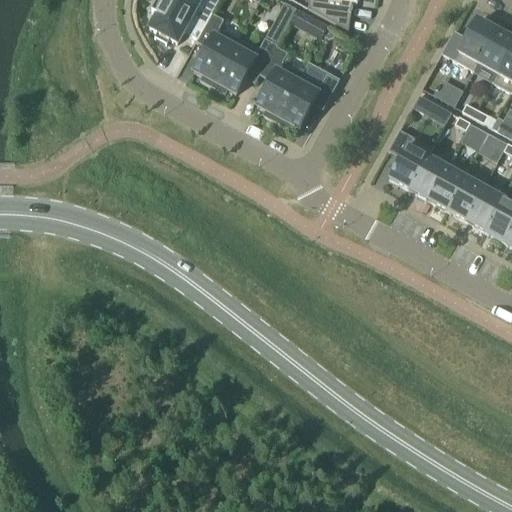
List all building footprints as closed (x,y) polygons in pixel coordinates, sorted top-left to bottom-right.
[(210,19),(220,0),(200,0),(196,8),(181,0),(166,0),(163,7),(157,4),(150,18),(155,21),(148,34),(155,38),(153,43),(165,50),(168,45),(175,49),(182,37),(196,45),(210,19)] [(308,0),(306,14),(347,36),(351,7),(356,8),(356,0),(308,0)] [(199,85),(211,92),(237,44),(218,34),(222,25),(210,19),(196,45),(194,47),(205,53),(192,76),(201,81),(199,85)] [(452,37),(440,60),(472,77),(495,36),(475,25),(465,44),(452,37)] [(511,49),(511,45),(495,36),(472,77),(472,78),(477,69),(495,79),(490,87),(491,88),(511,49)] [(258,81),(275,51),(263,44),(257,55),(237,44),(211,92),(223,99),(225,95),(234,100),(249,73),(258,79),(257,80),(258,81)] [(511,94),(511,49),(491,88),(510,98),(511,94)] [(276,51),(275,51),(258,81),(269,87),(255,111),(264,116),(262,120),(274,127),(300,79),(281,68),(286,59),(275,53),(276,51)] [(320,90),(300,79),(274,127),(286,134),(288,130),(297,134),(311,110),(321,116),(337,87),(325,80),(320,90)] [(475,115),(465,109),(460,117),(471,123),(475,115)] [(486,121),(475,115),(471,123),(482,129),(486,121)] [(457,122),(453,130),(464,136),(468,128),(457,122)] [(511,138),(511,135),(502,130),(498,138),(509,144),(511,138)] [(407,195),(430,153),(398,136),(386,157),(398,164),(387,184),(407,195)] [(511,152),(506,149),(502,157),(511,162),(511,152)] [(407,195),(426,205),(444,172),(426,162),(430,154),(430,153),(407,195)] [(426,205),(445,216),(463,183),(444,172),(426,205)] [(464,226),(482,193),(463,183),(445,216),(464,226)] [(464,226),(482,237),(501,203),(482,193),(464,226)] [(501,247),(511,227),(511,209),(501,203),(482,237),(501,247)] [(511,227),(501,247),(511,253),(511,227)]
